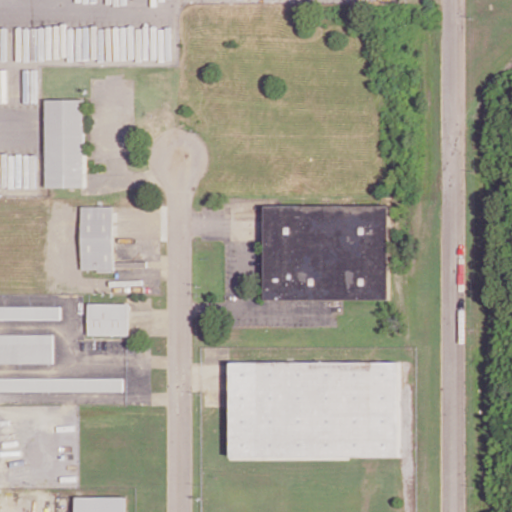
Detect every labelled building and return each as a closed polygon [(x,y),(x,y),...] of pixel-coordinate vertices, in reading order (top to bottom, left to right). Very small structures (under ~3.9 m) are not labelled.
[(53,98),(93,98),(93,186),(53,186),(53,98)] [(88,207),(120,207),(120,269),(88,269),(88,207)] [(270,301),(270,208),(394,209),(393,301),(270,301)] [(95,302),(136,302),(136,334),(95,334),(95,302)] [(0,306),(64,306),(64,319),(0,319),(0,379),(127,379),(127,392),(0,392),(0,306)] [(0,335),(57,335),(57,365),(0,365),(0,335)] [(242,452),(242,358),(411,359),(410,453),(242,452)] [(84,511),(84,496),(130,495),(130,511),(84,511)]
